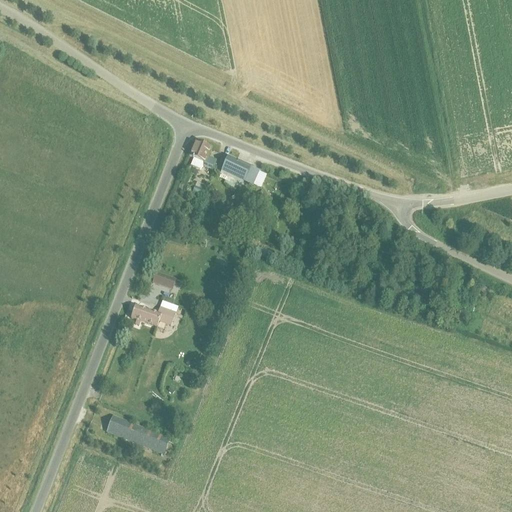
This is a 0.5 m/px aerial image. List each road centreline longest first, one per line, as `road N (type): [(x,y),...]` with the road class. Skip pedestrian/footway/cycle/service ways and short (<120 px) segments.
road 1 (unclassified): [(36,511),(187,125)]
road 2 (unclassified): [(402,203),(187,125)]
road 3 (unclassified): [(187,125),(0,8)]
road 4 (unclassified): [(511,280),(417,234),(402,203)]
